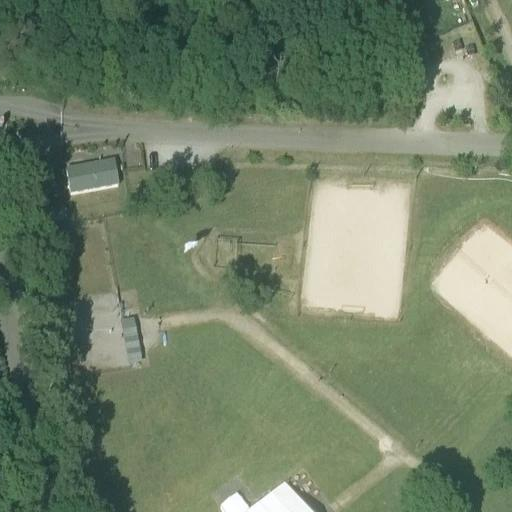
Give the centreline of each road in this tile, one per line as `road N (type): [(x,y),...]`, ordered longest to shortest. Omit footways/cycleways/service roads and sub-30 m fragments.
road 1 (track): [(467,511),(227,313),(130,327)]
road 2 (unclassified): [(43,511),(0,258)]
road 3 (residential): [(0,144),(103,131),(0,114)]
